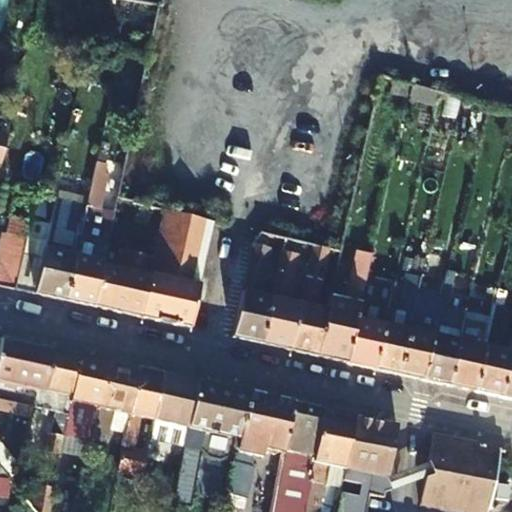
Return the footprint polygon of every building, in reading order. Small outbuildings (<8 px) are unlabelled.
[(53,200),(49,219),(46,230),(66,234),(72,204),(53,200)] [(162,210),(129,202),(115,267),(100,263),(91,303),(90,306),(137,317),(162,210)] [(77,238),(84,207),(72,204),(66,234),(46,230),(45,238),(33,291),(32,294),(63,301),(64,297),(76,245),(77,238)] [(94,209),(84,207),(77,238),(76,245),(64,297),(63,301),(90,306),(91,303),(100,263),(104,245),(87,242),(94,209)] [(162,210),(137,317),(188,328),(213,220),(162,210)] [(49,219),(29,215),(18,264),(17,269),(13,289),(32,294),(33,291),(45,238),(46,230),(49,219)] [(259,341),(269,298),(256,294),(266,249),(250,245),(229,337),(259,344),(259,341)] [(316,354),(326,311),(313,308),(326,253),(310,248),(297,305),(287,347),(286,350),(315,357),(316,354)] [(280,251),(269,298),(259,341),(259,344),(286,350),(287,347),(297,305),(286,301),(296,255),(280,251)] [(330,297),(326,311),(316,354),(315,357),(344,363),(345,360),(355,318),(369,254),(354,251),(342,300),(330,297)] [(373,366),(372,370),(396,375),(397,372),(423,262),(413,259),(409,275),(403,273),(398,297),(402,298),(400,311),(388,309),(373,366)] [(17,269),(18,264),(0,260),(0,286),(13,289),(17,269)] [(397,372),(396,375),(420,380),(421,378),(435,318),(422,315),(430,277),(434,278),(437,265),(423,262),(397,372)] [(447,383),(463,320),(444,316),(452,276),(445,274),(435,318),(432,335),(421,378),(420,380),(446,386),(447,383)] [(388,309),(393,285),(379,282),(370,321),(355,318),(345,360),(344,363),(372,370),(373,366),(388,309)] [(464,312),(490,319),(492,306),(493,304),(468,299),(464,312)] [(511,310),(492,306),(490,319),(511,323),(511,310)] [(446,386),(473,392),(474,389),(483,347),(488,327),(463,320),(447,383),(446,386)] [(53,353),(54,351),(2,340),(0,347),(0,412),(28,418),(31,407),(35,391),(43,392),(53,353)] [(499,395),(498,398),(511,400),(511,340),(509,353),(499,395)] [(473,392),(498,398),(499,395),(509,353),(483,347),(474,389),(473,392)] [(35,391),(31,407),(54,414),(49,435),(62,438),(62,434),(68,402),(77,359),(77,356),(54,351),(53,353),(43,392),(35,391)] [(72,436),(62,434),(62,438),(61,445),(67,447),(66,453),(88,459),(91,440),(91,439),(107,366),(108,363),(77,356),(77,359),(68,402),(86,406),(80,430),(73,429),(72,436)] [(138,370),(108,363),(107,366),(91,439),(91,440),(105,444),(109,429),(124,433),(137,372),(138,370)] [(139,419),(152,421),(163,375),(138,370),(137,372),(124,433),(115,472),(139,476),(144,453),(132,449),(139,419)] [(163,375),(152,421),(185,429),(195,382),(163,375)] [(195,382),(185,429),(182,447),(179,460),(187,462),(190,447),(196,448),(203,457),(216,459),(226,454),(234,455),(249,394),(195,382)] [(234,455),(225,495),(242,499),(249,468),(246,468),(250,456),(260,458),(262,449),(281,454),(291,407),(292,404),(249,394),(234,455)] [(302,511),(322,414),(323,411),(292,404),(291,407),(281,454),(268,511),(302,511)] [(322,414),(302,511),(315,511),(326,467),(344,471),(355,421),(356,418),(323,411),(322,414)] [(367,511),(371,497),(382,498),(383,492),(389,491),(386,477),(396,427),(380,423),(356,418),(355,421),(344,471),(335,511),(367,511)] [(47,511),(48,509),(48,506),(61,445),(62,438),(49,435),(45,434),(29,507),(32,511),(47,511)] [(486,511),(498,453),(498,450),(433,435),(428,462),(433,476),(425,479),(420,506),(452,511),(486,511)]
